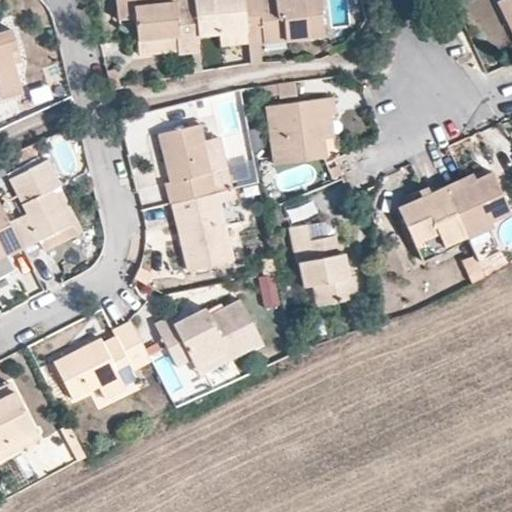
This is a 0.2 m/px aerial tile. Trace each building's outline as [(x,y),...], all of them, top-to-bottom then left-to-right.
[(189,51),(197,50),(196,34),(192,0),(171,0),(171,1),(147,4),(146,0),(112,0),(116,21),(133,19),(137,54),(176,50),(177,53),(189,51)] [(192,0),(196,34),(219,32),(245,29),(241,0),(192,0)] [(246,42),(247,45),(260,43),(324,37),(320,0),(241,0),(245,29),(246,42)] [(511,0),(498,0),(511,28),(511,0)] [(0,95),(20,90),(12,61),(9,49),(17,47),(12,28),(0,31),(0,95)] [(220,46),(246,42),(245,29),(219,32),(220,46)] [(247,45),(248,62),(261,61),(260,43),(247,45)] [(21,59),(17,47),(9,49),(12,61),(21,59)] [(192,70),(200,69),(197,50),(189,51),(192,70)] [(296,93),(293,81),(276,83),(277,92),(278,96),(296,93)] [(276,83),(258,86),(260,94),(277,92),(276,83)] [(318,113),(329,112),(334,111),(332,96),(264,104),(273,162),(323,156),(321,137),(318,113)] [(331,136),(329,112),(318,113),(321,137),(331,136)] [(166,182),(170,201),(173,200),(215,190),(199,123),(159,133),(172,180),(166,182)] [(36,154),(32,144),(0,157),(0,174),(5,171),(3,168),(36,154)] [(230,159),(237,189),(257,185),(250,155),(230,159)] [(8,223),(21,247),(37,238),(67,223),(49,189),(59,184),(61,183),(49,160),(10,179),(27,213),(8,223)] [(336,165),(327,168),(331,177),(339,173),(336,165)] [(492,170),(446,191),(463,231),(510,209),(492,170)] [(67,223),(76,218),(59,184),(49,189),(67,223)] [(446,191),(443,185),(398,207),(414,242),(438,230),(444,244),(465,234),(463,231),(446,191)] [(233,259),(215,190),(173,200),(190,270),(233,259)] [(0,257),(5,254),(21,247),(8,223),(0,206),(0,257)] [(67,223),(37,238),(43,250),(83,230),(76,218),(67,223)] [(318,218),(304,221),(308,237),(334,233),(333,228),(318,218)] [(308,237),(304,221),(304,220),(285,224),(292,260),(296,259),(300,285),(311,283),(315,304),(357,296),(353,275),(347,276),(343,250),(337,251),(334,233),(308,237)] [(438,230),(414,242),(422,261),(446,249),(444,244),(438,230)] [(0,275),(14,269),(7,254),(0,257),(0,275)] [(472,282),(483,275),(475,257),(463,263),(472,282)] [(140,268),(136,277),(150,285),(158,271),(142,263),(140,268)] [(258,278),(263,311),(279,309),(274,276),(258,278)] [(188,353),(193,363),(224,348),(228,357),(260,340),(239,299),(210,314),(206,307),(175,323),(171,315),(155,324),(174,360),(188,353)] [(149,360),(129,321),(112,329),(116,335),(102,342),(100,338),(55,360),(74,398),(99,386),(105,398),(127,387),(117,368),(130,361),(133,368),(149,360)] [(224,348),(193,363),(197,373),(228,357),(224,348)] [(10,382),(0,387),(0,397),(15,391),(10,382)] [(0,455),(6,453),(1,444),(34,428),(15,391),(0,397),(0,455)] [(1,444),(6,453),(38,437),(34,428),(1,444)]
